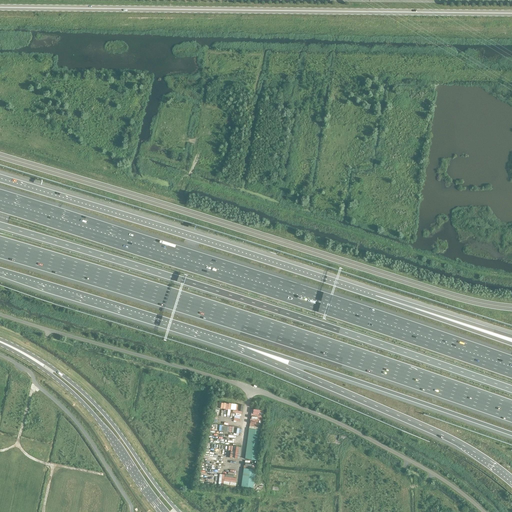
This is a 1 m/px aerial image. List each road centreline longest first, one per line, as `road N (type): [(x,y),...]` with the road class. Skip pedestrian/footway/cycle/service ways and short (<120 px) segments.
road 1 (motorway): [(511,367),(0,200)]
road 2 (motorway): [(0,225),(511,389)]
road 3 (motorway): [(0,247),(511,411)]
road 4 (unclassified): [(483,511),(431,472),(326,417),(0,314)]
road 5 (tertiary): [(511,14),(0,7)]
road 6 (motorway): [(375,297),(0,179)]
road 7 (motorway): [(238,344),(453,440),(511,478)]
road 8 (motorway): [(238,344),(511,434)]
road 9 (motorway): [(0,271),(238,344)]
road 10 (secondary): [(178,511),(101,410),(29,356)]
road 11 (unclassified): [(0,354),(29,371),(83,430),(131,511)]
road 12 (secondary): [(29,356),(85,405),(164,511)]
road 13 (track): [(36,385),(18,443),(28,457),(53,465),(41,511)]
road 14 (motorway): [(511,344),(375,297)]
road 15 (motorway): [(511,337),(375,297)]
